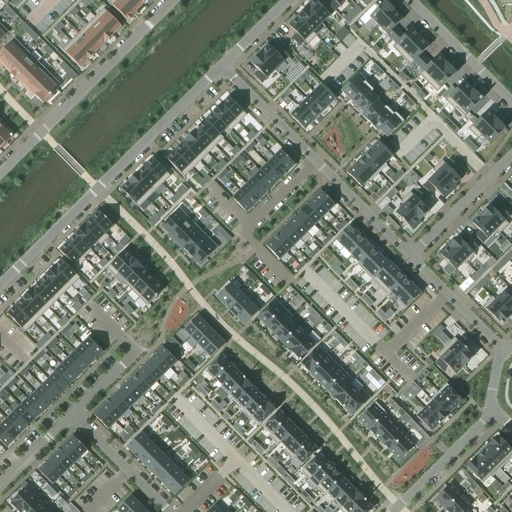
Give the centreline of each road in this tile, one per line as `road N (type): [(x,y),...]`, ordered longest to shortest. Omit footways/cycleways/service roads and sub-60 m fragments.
road 1 (residential): [(222,67),(0,286)]
road 2 (residential): [(172,0),(0,173)]
road 3 (residential): [(511,103),(410,0)]
road 4 (residential): [(410,256),(511,156)]
road 5 (residential): [(393,511),(492,412)]
road 6 (residential): [(71,413),(170,511)]
road 7 (residential): [(410,256),(314,160)]
road 8 (residential): [(505,351),(410,256)]
road 9 (residential): [(314,160),(222,67)]
